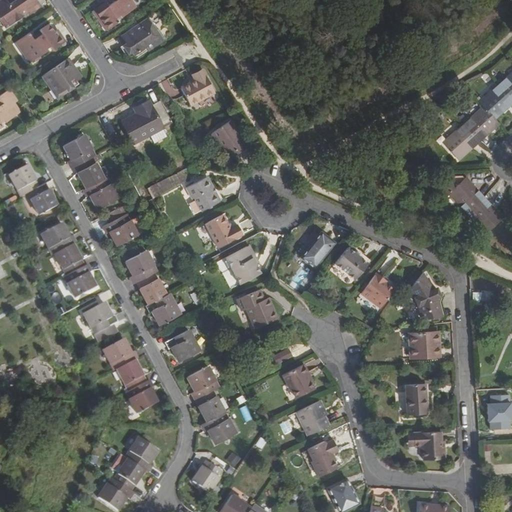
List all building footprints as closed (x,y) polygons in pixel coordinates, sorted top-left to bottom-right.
[(16,0),(9,5),(8,2),(5,0),(0,0),(0,17),(3,16),(8,24),(24,14),(23,12),(25,10),(28,14),(40,6),(36,0),(16,0)] [(119,13),(120,15),(135,5),(132,0),(112,0),(107,3),(105,0),(104,0),(96,6),(101,14),(98,16),(106,28),(119,20),(117,17),(116,15),(119,13)] [(101,14),(96,6),(93,8),(98,16),(101,14)] [(147,48),(158,40),(152,30),(155,27),(147,16),(137,23),(139,25),(134,28),(133,26),(121,34),(126,41),(123,43),(128,51),(131,49),(133,52),(145,44),(147,48)] [(32,39),(28,33),(15,41),(30,64),(49,51),(46,47),(50,45),(52,48),(64,40),(57,29),(53,31),(48,23),(38,29),(41,34),(32,39)] [(158,26),(155,27),(152,30),(158,40),(165,36),(158,26)] [(71,70),(74,68),(67,57),(64,59),(71,70)] [(56,85),(61,93),(77,82),(75,79),(81,76),(75,67),(74,68),(71,70),(64,59),(41,74),(51,88),(56,85)] [(195,80),(181,87),(191,105),(214,92),(203,71),(193,76),(195,80)] [(511,72),(501,83),(511,95),(511,72)] [(511,95),(501,83),(480,102),(484,106),(496,119),(504,111),(501,108),(506,104),(509,107),(511,103),(511,95)] [(56,85),(51,88),(56,96),(61,93),(56,85)] [(0,126),(2,125),(0,121),(3,120),(5,122),(20,112),(14,103),(16,101),(8,89),(0,94),(0,102),(1,104),(0,104),(0,126)] [(160,100),(150,106),(136,114),(121,123),(132,144),(172,122),(160,100)] [(133,109),(136,114),(150,106),(148,101),(133,109)] [(484,106),(464,125),(479,142),(486,136),(484,133),(489,128),(491,131),(500,124),(496,119),(484,106)] [(212,134),(227,157),(236,151),(237,154),(246,147),(230,122),(212,134)] [(464,125),(444,142),(460,160),(468,152),(465,149),(470,145),(473,148),(479,142),(464,125)] [(92,156),(95,154),(85,134),(64,145),(72,159),(68,161),(71,167),(75,165),(87,187),(83,189),(87,195),(90,193),(98,208),(118,197),(107,176),(104,178),(92,156)] [(229,159),(237,154),(236,151),(227,157),(229,159)] [(38,187),(27,166),(10,175),(21,196),(28,192),(40,215),(57,206),(46,183),(38,187)] [(207,178),(204,179),(213,195),(215,193),(207,178)] [(450,193),(467,213),(484,197),(478,190),(475,193),(471,188),(474,186),(467,178),(450,193)] [(213,195),(204,179),(185,189),(191,200),(193,199),(200,213),(220,202),(215,193),(213,195)] [(153,197),(164,192),(159,182),(148,187),(153,197)] [(467,213),(485,233),(502,217),(495,209),(492,211),(488,207),(490,204),(484,197),(467,213)] [(132,210),(124,215),(120,207),(102,216),(106,224),(100,227),(103,233),(106,232),(114,247),(134,236),(143,231),(132,210)] [(222,215),(204,225),(217,249),(242,236),(237,226),(230,229),(222,215)] [(84,266),(73,244),(76,242),(72,236),(69,237),(62,224),(41,235),(52,255),(55,253),(67,275),(64,277),(75,298),(95,287),(88,272),(91,271),(88,264),(84,266)] [(310,250),(307,248),(299,259),(312,270),(333,243),(319,232),(311,242),(314,245),(310,250)] [(253,256),(254,256),(250,248),(245,248),(225,258),(239,285),(260,274),(255,265),(252,259),(253,256)] [(359,258),(353,254),(346,248),(333,264),(353,280),(369,260),(362,254),(361,255),(359,258)] [(152,310),(160,324),(180,314),(169,293),(166,295),(154,273),(157,271),(146,250),(126,261),(134,275),(130,277),(134,283),(137,281),(149,304),(146,306),(149,312),(152,310)] [(380,280),(382,278),(375,273),(360,294),(379,308),(393,290),(384,283),(380,280)] [(419,308),(421,321),(440,319),(437,299),(441,297),(436,287),(431,289),(420,274),(409,290),(414,297),(413,298),(419,308)] [(269,321),(269,322),(277,319),(267,299),(263,301),(259,291),(237,301),(242,311),(245,310),(254,330),(261,326),(262,324),(269,321)] [(107,301),(87,312),(103,341),(120,331),(116,323),(121,320),(118,314),(115,316),(107,301)] [(185,331),(161,344),(164,349),(168,347),(176,363),(196,352),(185,331)] [(433,350),(432,333),(407,335),(409,360),(437,358),(437,350),(433,350)] [(117,369),(128,391),(125,393),(137,413),(157,402),(149,389),(153,387),(149,380),(146,382),(134,360),(137,358),(134,351),(131,353),(123,339),(102,350),(114,371),(117,369)] [(286,386),(289,385),(296,399),(313,390),(306,376),(309,375),(303,364),(281,374),(286,386)] [(207,429),(215,443),(236,432),(213,389),(218,386),(207,365),(187,377),(195,390),(191,392),(207,421),(201,424),(204,431),(207,429)] [(405,385),(407,415),(426,414),(424,384),(405,385)] [(330,427),(325,418),(324,419),(321,413),(325,412),(321,403),(298,413),(304,427),(306,427),(310,436),(330,427)] [(280,424),(285,434),(293,430),(287,420),(280,424)] [(411,434),(412,446),(419,445),(419,453),(421,453),(422,461),(444,459),(443,450),(440,450),(440,441),(439,432),(411,434)] [(138,438),(125,457),(127,459),(114,480),(111,478),(98,498),(117,511),(126,497),(129,499),(133,493),(130,491),(144,471),(147,472),(151,466),(148,464),(157,451),(138,438)] [(338,469),(335,463),(331,455),(334,454),(339,452),(334,441),(326,445),(325,442),(308,451),(314,462),(316,462),(320,469),(316,471),(320,478),(338,469)] [(233,465),(240,459),(233,451),(226,458),(233,465)] [(205,461),(191,481),(208,493),(222,472),(205,461)] [(347,480),(328,490),(339,511),(347,511),(360,506),(347,480)] [(252,511),(250,510),(251,508),(232,494),(219,511),(252,511)] [(250,510),(252,511),(266,511),(267,511),(255,503),(251,508),(250,510)] [(429,505),(429,503),(419,503),(418,511),(447,511),(448,504),(437,504),(437,505),(429,505)]
